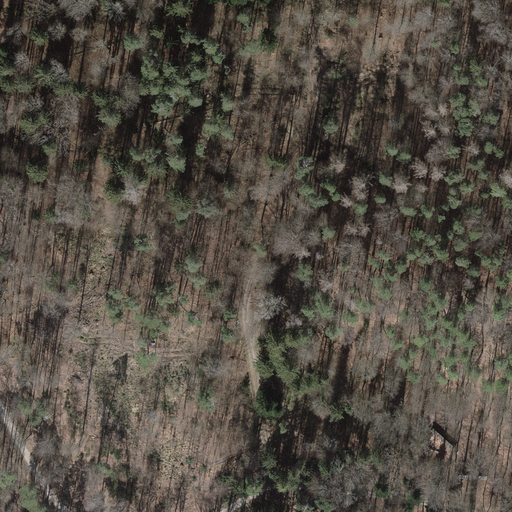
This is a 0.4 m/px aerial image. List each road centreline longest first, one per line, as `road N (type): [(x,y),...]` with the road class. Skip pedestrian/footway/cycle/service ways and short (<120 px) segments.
road 1 (track): [(307,0),(316,85),(301,152),(254,265),(245,316),(264,486),(220,511)]
road 2 (track): [(482,511),(324,487),(264,486)]
road 3 (track): [(0,407),(70,511)]
